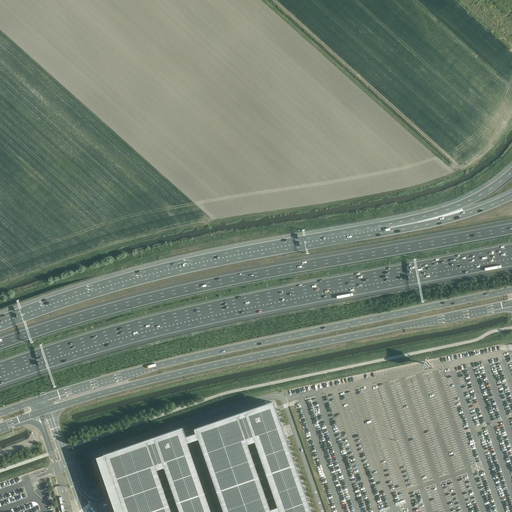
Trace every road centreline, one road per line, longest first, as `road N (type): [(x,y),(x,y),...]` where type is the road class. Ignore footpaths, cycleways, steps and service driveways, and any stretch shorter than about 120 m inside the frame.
road 1 (motorway): [(0,369),(153,322),(511,251)]
road 2 (motorway): [(511,228),(189,288),(0,343)]
road 3 (tertiary): [(511,289),(155,365),(40,399)]
road 4 (tertiary): [(49,409),(186,371),(511,302)]
road 5 (motorway): [(389,227),(128,279),(0,323)]
road 6 (unknown): [(178,440),(257,416),(293,511)]
road 7 (motorway): [(511,172),(460,205),(389,227)]
road 8 (motorway): [(511,196),(465,215),(389,227)]
